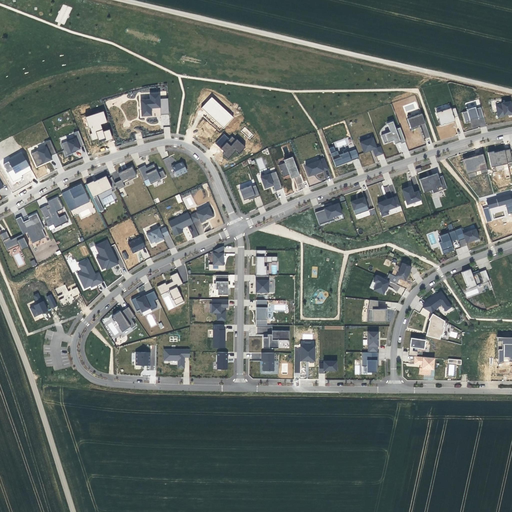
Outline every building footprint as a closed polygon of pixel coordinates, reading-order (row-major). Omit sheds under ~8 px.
[(69,15),(72,8),(62,4),(56,21),(64,24),(68,14),(69,15)] [(150,99),(141,100),(142,116),(151,115),(151,108),(160,107),(160,115),(169,114),(168,98),(160,99),(159,93),(150,94),(150,99)] [(223,128),(234,117),(212,97),(201,108),(223,128)] [(501,103),(502,104),(496,105),(498,117),(504,116),(504,115),(508,114),(511,113),(511,104),(511,105),(510,101),(501,103)] [(462,112),(465,123),(471,122),(470,120),(478,118),(479,119),(484,118),(481,107),(476,108),(475,107),(467,109),(467,111),(462,112)] [(445,124),(455,121),(454,117),(458,116),(455,108),(451,109),(451,108),(442,111),(441,112),(441,111),(436,112),(438,118),(439,119),(438,119),(440,126),(443,125),(443,124),(445,124)] [(101,124),(107,123),(104,111),(86,117),(91,133),(90,134),(92,140),(98,139),(99,143),(113,139),(110,129),(103,131),(101,124)] [(407,119),(411,130),(418,128),(417,126),(425,123),(422,114),(407,119)] [(399,140),(401,143),(405,141),(400,127),(396,129),(393,121),(387,123),(390,132),(381,135),(384,143),(393,140),(394,142),(399,140)] [(84,146),(78,131),(74,132),(76,138),(61,143),(66,156),(72,153),(71,152),(76,150),(80,148),(80,147),(84,146)] [(224,134),(215,143),(225,152),(223,154),(228,159),(236,150),(239,153),(245,147),(232,135),(229,139),(224,134)] [(375,156),(383,153),(381,146),(376,148),(372,137),(360,142),(364,153),(373,149),(375,156)] [(36,167),(53,160),(51,155),(56,153),(50,140),(45,142),(46,144),(30,151),(36,167)] [(334,146),(329,148),(335,166),(359,158),(355,149),(348,152),(344,153),(339,155),(337,151),(335,152),(334,146)] [(511,163),(511,160),(509,149),(499,151),(488,154),(491,166),(496,165),(497,166),(502,165),(501,164),(507,162),(507,163),(507,165),(511,163)] [(12,181),(31,172),(22,151),(2,160),(12,181)] [(464,160),(468,174),(469,178),(476,176),(475,170),(480,168),(486,166),(483,154),(476,156),(476,157),(464,160)] [(468,174),(464,160),(476,157),(476,156),(463,159),(467,174),(468,174)] [(293,177),(299,175),(292,157),(285,159),(286,162),(278,165),(283,177),(292,173),(293,177)] [(305,165),(309,175),(323,170),(323,171),(328,169),(324,158),(319,160),(305,165)] [(175,164),(171,166),(176,177),(187,172),(182,162),(175,165),(175,164)] [(138,169),(146,186),(157,181),(156,180),(160,178),(160,179),(166,177),(163,170),(158,173),(154,164),(149,167),(147,169),(145,165),(138,169)] [(137,177),(132,167),(126,169),(123,171),(118,173),(121,180),(115,183),(118,190),(125,186),(123,183),(137,177)] [(275,191),(282,188),(276,171),(260,177),(265,188),(270,186),(270,185),(273,184),(273,185),(275,191)] [(427,176),(419,179),(424,192),(429,190),(430,194),(447,188),(442,175),(438,177),(437,173),(432,175),(433,176),(428,178),(427,176)] [(296,191),(305,187),(300,175),(291,179),(296,191)] [(86,184),(92,197),(112,188),(106,176),(96,180),(97,182),(95,183),(93,181),(86,184)] [(70,211),(85,204),(84,200),(88,198),(81,184),(73,188),(75,192),(71,194),(70,190),(62,194),(70,211)] [(251,185),(239,190),(243,200),(248,198),(251,197),(251,199),(260,196),(255,185),(251,187),(251,185)] [(392,185),(384,187),(387,198),(393,196),(392,192),(394,191),(392,185)] [(420,200),(418,191),(413,193),(411,188),(408,189),(408,187),(402,189),(407,204),(413,202),(420,200)] [(482,206),(486,222),(494,220),(493,214),(507,210),(508,213),(511,212),(511,193),(486,200),(487,205),(482,206)] [(183,198),(186,208),(193,206),(190,196),(183,198)] [(400,205),(397,196),(386,200),(386,201),(384,201),(384,200),(377,203),(382,216),(388,214),(387,210),(400,205)] [(49,204),(40,208),(49,230),(68,221),(65,214),(59,217),(56,211),(63,208),(58,197),(47,201),(49,204)] [(366,204),(364,197),(350,202),(355,215),(367,211),(366,205),(366,204)] [(324,209),(315,212),(319,225),(334,220),(333,217),(342,214),(338,203),(324,208),(324,209)] [(209,219),(213,216),(208,206),(189,215),(193,222),(199,219),(201,222),(206,220),(205,219),(208,218),(209,219)] [(188,212),(168,222),(175,236),(183,232),(181,228),(193,223),(193,222),(189,215),(188,212)] [(21,217),(16,218),(22,234),(28,232),(31,243),(46,238),(37,213),(22,219),(21,217)] [(182,229),(187,240),(198,236),(193,224),(182,229)] [(169,234),(166,227),(159,230),(159,228),(146,234),(151,243),(155,241),(155,242),(163,239),(163,237),(169,234)] [(461,228),(454,230),(458,239),(458,241),(465,239),(466,243),(479,238),(475,229),(463,233),(461,228)] [(454,230),(439,236),(441,241),(439,242),(443,254),(454,250),(451,242),(458,239),(454,230)] [(28,247),(23,234),(10,239),(7,231),(0,234),(6,250),(19,245),(21,249),(28,247)] [(127,243),(132,253),(145,247),(140,237),(127,243)] [(171,239),(166,242),(170,249),(175,246),(171,239)] [(107,240),(95,246),(100,256),(96,257),(102,269),(106,268),(112,264),(113,266),(118,264),(107,240)] [(224,246),(213,251),(213,265),(223,265),(224,246)] [(10,255),(19,252),(17,247),(8,250),(10,255)] [(266,250),(256,250),(255,275),(266,275),(266,270),(266,263),(271,263),(271,261),(271,256),(266,256),(266,250)] [(88,257),(77,262),(81,271),(77,273),(84,290),(104,282),(99,272),(95,273),(88,257)] [(405,281),(411,266),(402,262),(398,272),(397,272),(395,276),(405,281)] [(485,270),(479,272),(472,275),(472,273),(470,269),(462,272),(468,289),(476,286),(476,285),(482,283),(483,284),(490,281),(485,270)] [(166,285),(165,283),(157,287),(161,295),(169,291),(170,290),(175,299),(173,300),(176,305),(184,301),(177,287),(182,284),(180,280),(181,280),(177,273),(170,276),(172,281),(169,283),(170,285),(167,286),(166,285)] [(228,284),(228,275),(215,275),(215,283),(214,283),(214,289),(215,289),(215,294),(230,295),(230,288),(228,288),(228,284)] [(266,275),(255,275),(255,292),(268,292),(268,275),(266,275)] [(369,288),(384,295),(390,281),(375,275),(369,288)] [(397,292),(400,286),(390,282),(389,285),(392,286),(391,290),(397,292)] [(80,294),(77,287),(68,291),(65,284),(55,289),(62,306),(74,301),(73,297),(80,294)] [(139,296),(131,300),(136,311),(140,309),(142,312),(150,308),(151,310),(157,307),(154,301),(158,299),(154,291),(140,297),(139,296)] [(441,291),(437,294),(437,295),(434,297),(434,296),(426,301),(423,308),(432,314),(435,309),(441,305),(445,311),(452,307),(441,291)] [(32,296),(36,301),(41,298),(38,293),(32,296)] [(51,309),(57,306),(51,294),(46,297),(51,309)] [(228,300),(212,299),(212,304),(209,304),(209,313),(217,313),(217,320),(225,320),(225,310),(224,310),(223,307),(228,308),(228,300)] [(267,307),(267,300),(256,300),(256,307),(256,319),(256,325),(267,325),(267,320),(267,307)] [(378,301),(370,300),(367,313),(367,321),(387,322),(387,309),(378,309),(378,301)] [(29,307),(34,317),(48,311),(44,301),(29,307)] [(131,319),(135,316),(128,307),(121,312),(113,317),(112,318),(114,321),(115,320),(120,326),(119,327),(122,332),(130,326),(131,328),(135,325),(131,319)] [(151,314),(146,317),(151,327),(156,325),(151,314)] [(444,321),(432,314),(429,320),(430,320),(427,331),(429,331),(428,336),(440,339),(441,335),(443,326),(444,321)] [(115,338),(120,335),(112,322),(107,325),(108,328),(109,327),(115,338)] [(224,325),(213,324),(213,348),(225,348),(225,340),(224,340),(224,337),(225,337),(225,330),(224,330),(224,325)] [(289,340),(289,330),(272,330),(272,334),(269,334),(269,337),(265,337),(263,337),(263,348),(278,348),(278,340),(289,340)] [(378,332),(368,331),(368,346),(368,352),(377,352),(377,346),(378,346),(378,332)] [(502,349),(498,349),(498,361),(511,361),(511,337),(497,337),(497,346),(502,346),(502,349)] [(411,338),(410,348),(425,349),(426,339),(411,338)] [(300,353),(300,361),(306,361),(306,359),(309,359),(309,361),(310,362),(313,362),(314,361),(314,346),(300,345),(303,351),(300,353)] [(190,349),(164,349),(164,360),(178,360),(178,368),(184,368),(184,360),(183,360),(183,357),(184,357),(190,357),(190,349)] [(148,358),(149,352),(136,352),(136,365),(149,365),(150,358),(148,358)] [(227,361),(228,352),(217,352),(217,369),(227,369),(227,363),(227,361)] [(274,352),(261,352),(261,361),(263,361),(263,364),(263,371),(274,371),(274,352)] [(377,366),(377,360),(379,360),(379,352),(362,352),(362,360),(367,360),(367,372),(377,372),(377,366)] [(419,365),(419,375),(434,375),(435,357),(414,357),(414,365),(419,365)] [(323,363),(319,363),(319,373),(323,373),(323,371),(336,371),(336,361),(323,361),(323,363)]
